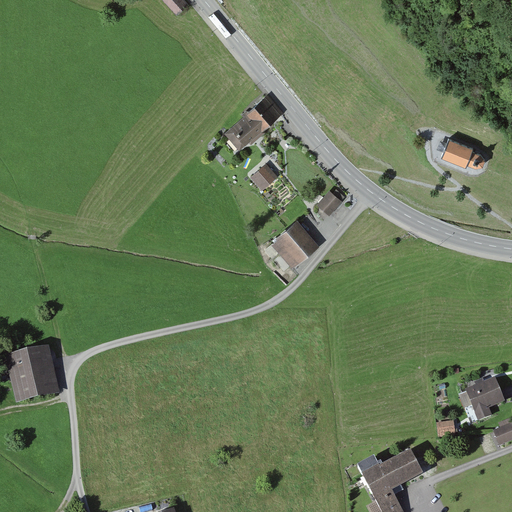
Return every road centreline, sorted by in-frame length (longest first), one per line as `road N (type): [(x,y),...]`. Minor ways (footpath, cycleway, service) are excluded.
road 1 (residential): [(371,192),(282,297),(102,346),(72,366),(87,511)]
road 2 (secondary): [(371,192),(203,0)]
road 3 (secondary): [(511,249),(441,231),(371,192)]
